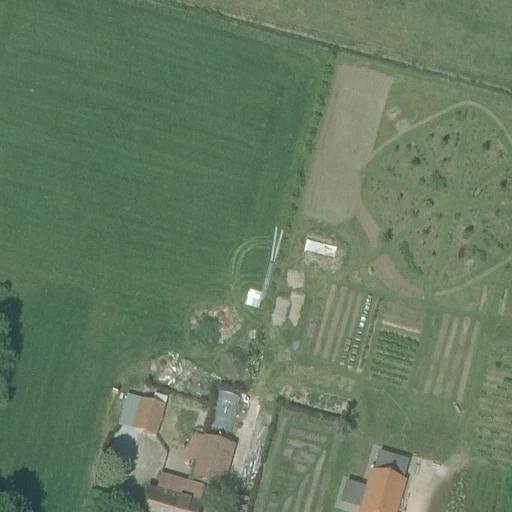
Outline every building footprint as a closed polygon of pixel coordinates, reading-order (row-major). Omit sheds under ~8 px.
[(236,431),(240,394),(216,391),(212,429),(236,431)] [(132,432),(155,438),(163,409),(140,402),(132,432)] [(222,490),(234,448),(191,436),(183,463),(195,466),(191,481),(222,490)] [(146,493),(142,504),(140,511),(197,511),(203,490),(159,478),(154,495),(146,493)] [(330,482),(321,511),(357,511),(363,492),(330,482)]
